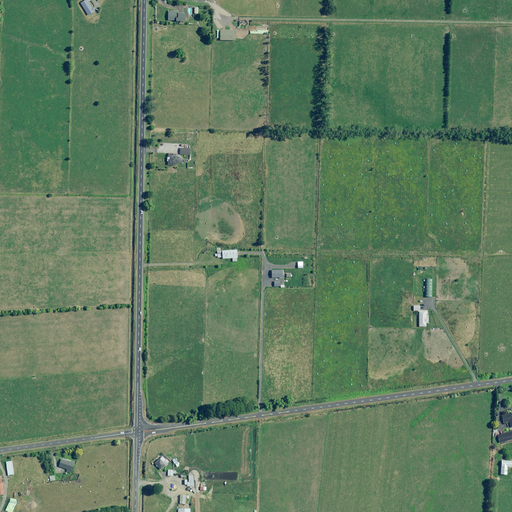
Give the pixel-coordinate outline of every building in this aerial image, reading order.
[(95,11),(87,0),(85,0),(80,3),(88,15),(95,11)] [(177,11),(168,11),(168,20),(176,20),(176,21),(185,21),(186,13),(177,13),(177,11)] [(268,26),(250,25),(250,34),(268,34),(268,26)] [(235,40),(235,30),(220,30),(220,40),(235,40)] [(181,163),(181,157),(167,156),(167,161),(168,161),(168,165),(177,165),(177,163),(181,163)] [(237,250),(223,251),(223,248),(217,248),(218,259),(222,259),(237,258),(237,250)] [(283,278),(283,269),(271,269),(271,278),(283,278)] [(511,413),(501,416),(503,423),(509,421),(510,427),(511,427),(511,413)] [(511,439),(511,431),(498,435),(499,443),(511,439)] [(164,459),(162,456),(154,463),(160,470),(169,462),(166,459),(163,462),(162,461),(164,459)] [(75,463),(61,459),(59,467),(67,469),(66,472),(72,473),(75,463)] [(511,461),(501,460),(501,475),(507,475),(507,467),(511,467),(511,461)] [(194,475),(183,475),(183,479),(185,479),(185,485),(187,485),(188,487),(194,487),(194,475)] [(189,496),(180,495),(180,504),(185,504),(185,499),(189,499),(189,496)]
